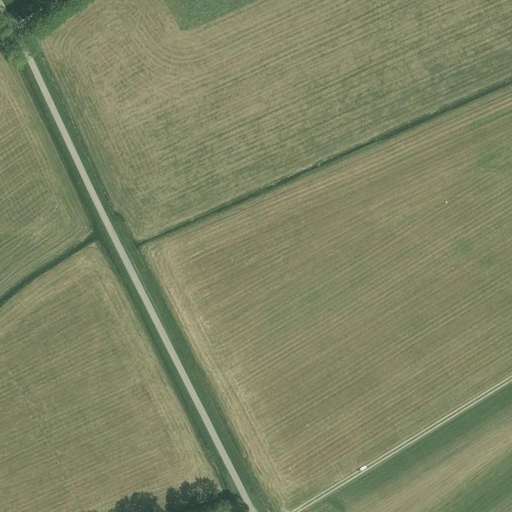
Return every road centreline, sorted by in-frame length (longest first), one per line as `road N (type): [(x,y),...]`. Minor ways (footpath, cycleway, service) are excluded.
road 1 (unclassified): [(251,511),(0,10)]
road 2 (track): [(297,511),(511,379)]
